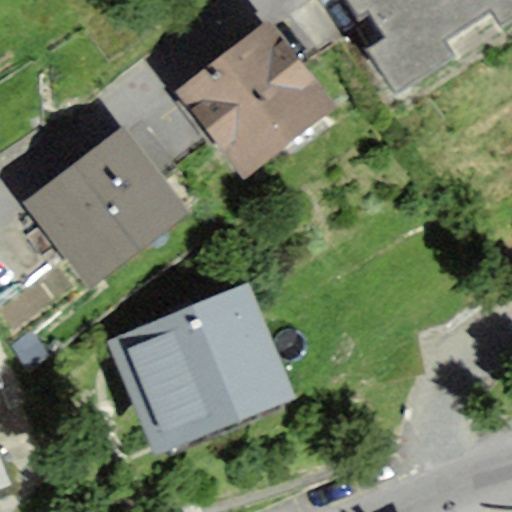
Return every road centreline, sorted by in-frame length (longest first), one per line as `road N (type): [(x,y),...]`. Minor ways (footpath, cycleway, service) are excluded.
road 1 (unclassified): [(266,0),(0,195)]
road 2 (residential): [(387,511),(511,463)]
